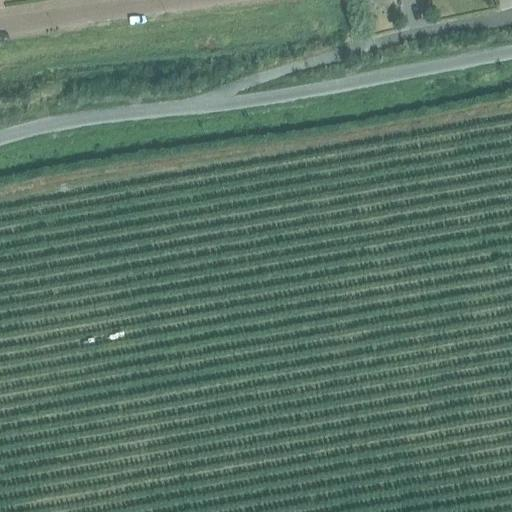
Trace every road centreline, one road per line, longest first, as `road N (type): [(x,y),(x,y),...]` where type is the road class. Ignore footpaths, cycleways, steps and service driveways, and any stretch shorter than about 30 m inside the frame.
road 1 (unclassified): [(207,105),(247,83),(356,49),(511,15)]
road 2 (unclassified): [(207,105),(511,53)]
road 3 (unclassified): [(0,138),(207,105)]
road 4 (residential): [(191,0),(0,27)]
